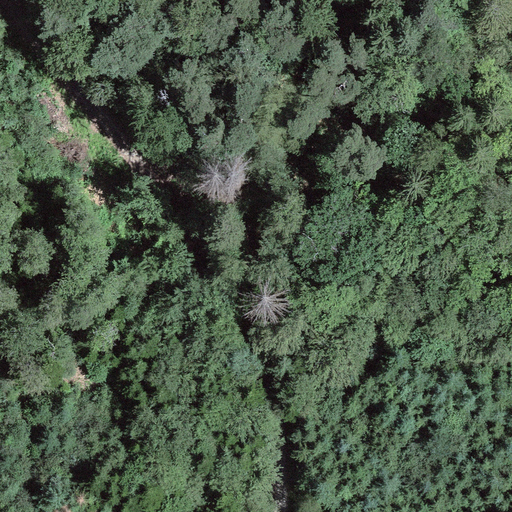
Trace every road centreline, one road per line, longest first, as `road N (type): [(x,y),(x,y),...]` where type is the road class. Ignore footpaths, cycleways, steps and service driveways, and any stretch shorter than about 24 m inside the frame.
road 1 (track): [(284,511),(279,353),(0,16)]
road 2 (track): [(511,85),(478,51),(393,13),(55,76)]
